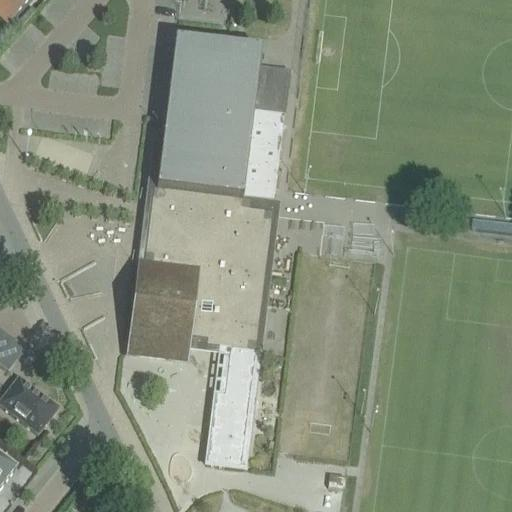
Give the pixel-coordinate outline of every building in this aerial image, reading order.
[(0,0),(0,16),(10,25),(32,0),(0,0)] [(164,128),(156,193),(257,207),(273,209),(290,74),(259,70),(260,55),(175,44),(164,128)] [(92,166),(97,140),(70,135),(65,161),(92,166)] [(209,351),(229,353),(255,357),(264,283),(264,281),(264,280),(260,279),(266,234),(270,234),(272,216),(256,214),(257,207),(156,193),(155,193),(152,223),(155,223),(149,266),(143,265),(132,357),(182,363),(184,342),(206,344),(205,350),(209,351)] [(0,359),(12,343),(0,333),(0,359)] [(241,472),(255,357),(229,353),(223,400),(214,399),(206,462),(206,468),(241,472)] [(58,411),(18,381),(0,404),(0,409),(38,438),(58,411)] [(0,491),(14,473),(0,461),(0,491)] [(329,478),(327,490),(343,492),(345,480),(329,478)]
